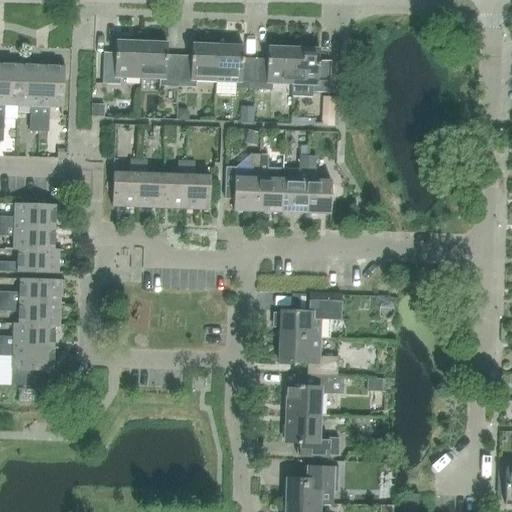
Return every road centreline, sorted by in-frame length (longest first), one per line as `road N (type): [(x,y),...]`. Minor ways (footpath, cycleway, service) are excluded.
road 1 (residential): [(240,369),(88,361),(92,259)]
road 2 (residential): [(243,267),(244,251),(482,253)]
road 3 (residential): [(477,504),(482,253)]
road 4 (residential): [(92,259),(243,267)]
road 5 (residential): [(238,511),(240,369)]
road 6 (residential): [(487,129),(491,0)]
road 7 (residential): [(482,253),(487,129)]
